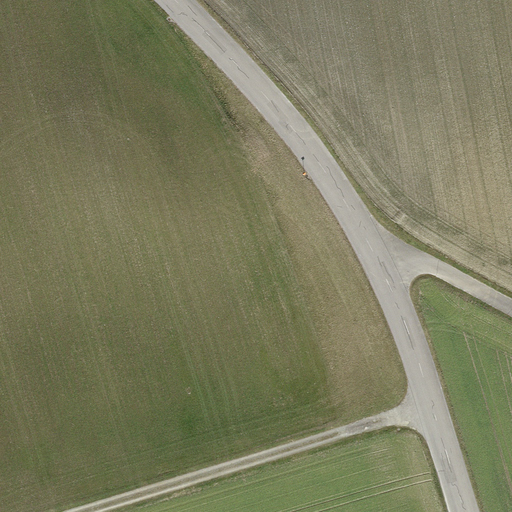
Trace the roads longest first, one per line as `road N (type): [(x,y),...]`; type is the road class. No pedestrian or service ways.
road 1 (track): [(109,511),(434,410)]
road 2 (unclassified): [(360,228),(407,322),(465,511)]
road 3 (unclassified): [(175,0),(298,135),(360,228)]
road 4 (unclassified): [(360,228),(511,309)]
